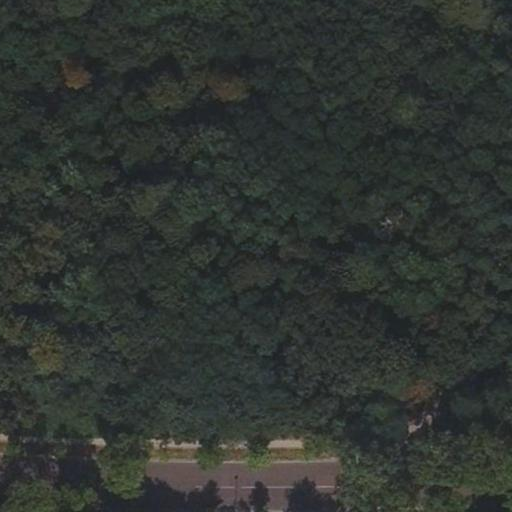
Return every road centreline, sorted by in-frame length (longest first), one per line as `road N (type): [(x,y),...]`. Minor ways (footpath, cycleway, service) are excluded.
road 1 (secondary): [(511,475),(159,484),(0,476)]
road 2 (track): [(343,511),(388,442),(511,343)]
